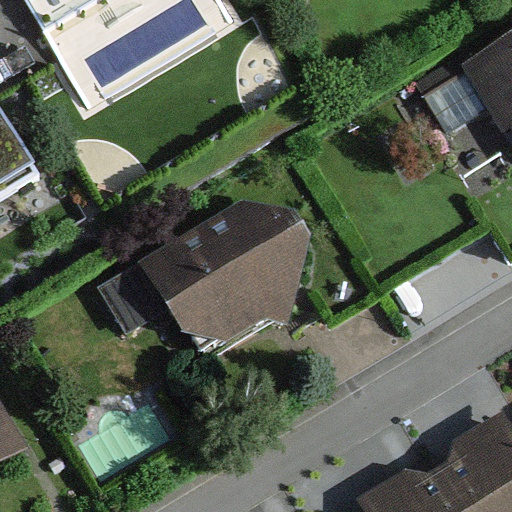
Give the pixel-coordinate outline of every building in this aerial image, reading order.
[(93,0),(31,0),(48,27),(93,0)] [(511,47),(472,70),(511,138),(511,47)] [(0,196),(34,176),(0,119),(0,196)] [(244,206),(141,274),(182,340),(227,358),(298,325),(314,250),(297,217),(244,206)] [(0,401),(0,474),(32,456),(0,401)] [(441,474),(463,511),(511,511),(511,421),(510,417),(452,449),(452,467),(441,474)] [(463,511),(441,474),(428,480),(410,474),(357,505),(360,511),(463,511)]
